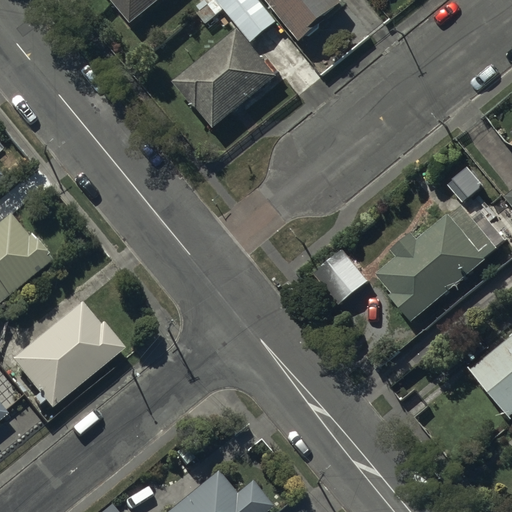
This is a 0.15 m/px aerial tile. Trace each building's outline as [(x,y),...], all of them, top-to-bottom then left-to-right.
[(109,0),(135,31),(172,0),(109,0)] [(253,0),(216,0),(215,2),(254,47),(277,27),(253,0)] [(268,0),(300,40),(327,18),(323,13),(339,0),(268,0)] [(235,26),(172,79),(196,107),(198,106),(214,125),(275,74),(235,26)] [(497,245),(461,203),(418,239),(411,230),(391,247),(398,254),(377,272),(392,291),(390,293),(413,320),(487,258),(485,256),(497,245)] [(8,213),(0,220),(0,301),(51,259),(30,234),(27,236),(8,213)] [(369,279),(342,248),(319,268),(346,299),(369,279)] [(80,301),(10,358),(50,407),(123,347),(102,321),(99,324),(80,301)] [(511,332),(470,367),(510,414),(511,412),(511,332)] [(215,471),(165,511),(264,511),(272,506),(251,480),(234,494),(215,471)]
